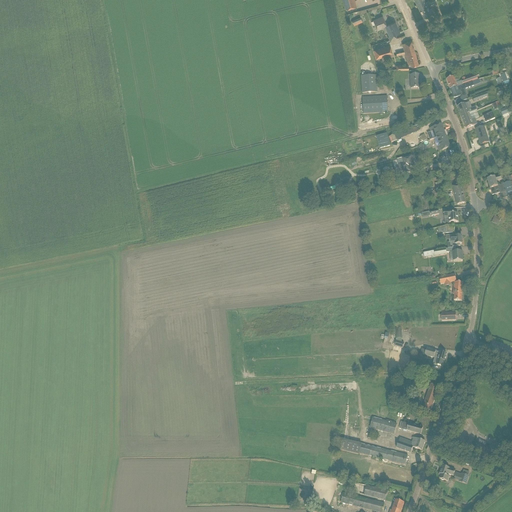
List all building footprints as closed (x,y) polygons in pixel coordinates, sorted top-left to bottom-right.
[(342,0),(345,9),(356,6),(354,0),(342,0)] [(426,3),(418,7),(423,18),(435,12),(433,8),(429,10),(426,3)] [(377,30),(385,26),(386,26),(382,16),(378,18),(373,20),(377,30)] [(352,20),(354,26),(362,22),(360,17),(352,20)] [(385,26),(389,36),(388,37),(389,41),(397,38),(395,34),(398,33),(396,27),(397,27),(395,22),(386,26),(385,26)] [(404,51),(396,53),(397,56),(405,54),(408,64),(410,64),(411,67),(414,66),(418,64),(413,47),(412,47),(411,44),(412,44),(411,41),(404,43),(402,44),(404,51)] [(374,50),(376,59),(386,56),(387,59),(390,59),(390,57),(393,56),(390,46),(374,50)] [(410,75),(411,89),(420,89),(420,82),(421,82),(420,75),(410,75)] [(361,77),(362,94),(377,93),(376,76),(361,77)] [(454,77),(446,80),(450,90),(457,87),(458,87),(473,82),(478,80),(476,76),(461,81),(462,81),(456,83),(454,77)] [(457,87),(450,90),(453,97),(455,97),(455,98),(460,96),(461,98),(466,96),(464,90),(474,86),(473,82),(458,87),(457,87)] [(362,99),(363,115),(388,113),(387,97),(362,99)] [(462,105),(457,107),(461,117),(469,114),(477,111),(476,107),(468,110),(465,104),(462,105)] [(501,111),(503,115),(511,112),(510,107),(501,111)] [(492,112),(483,116),(486,123),(495,119),(492,112)] [(469,114),(461,117),(462,118),(466,129),(470,127),(477,125),(475,119),(472,121),(469,114)] [(394,135),(395,136),(397,141),(420,131),(418,125),(394,135)] [(429,140),(433,138),(437,148),(437,147),(439,152),(442,151),(450,148),(442,125),(426,131),(429,140)] [(480,140),(479,140),(481,145),(489,142),(484,127),(477,130),(480,140)] [(387,137),(378,139),(380,149),(390,146),(387,137)] [(402,158),(398,159),(399,164),(398,164),(401,173),(411,171),(409,166),(414,165),(412,155),(402,158)] [(441,188),(442,191),(452,189),(449,176),(444,177),(447,187),(441,188)] [(493,195),(492,195),(492,196),(506,192),(507,197),(511,195),(511,187),(509,177),(504,179),(505,184),(498,186),(496,181),(502,180),(500,176),(495,178),(495,177),(487,179),(490,189),(491,189),(493,195)] [(452,186),(457,205),(460,204),(465,203),(461,184),(452,186)] [(448,211),(444,211),(444,219),(449,219),(449,223),(458,222),(458,214),(455,214),(455,213),(453,213),(453,210),(448,210),(448,211)] [(451,239),(449,240),(449,243),(452,243),(452,247),(460,246),(460,244),(462,244),(462,236),(459,236),(459,235),(451,236),(451,239)] [(434,251),(423,254),(424,258),(435,256),(447,254),(446,249),(434,251)] [(463,261),(462,252),(453,252),(450,253),(450,256),(451,256),(451,258),(453,258),(453,262),(463,261)] [(455,275),(439,278),(440,285),(450,283),(449,282),(456,281),(455,275)] [(454,295),(454,301),(461,302),(463,283),(454,283),(453,291),(453,295),(454,295)] [(456,313),(441,313),(442,321),(456,321),(456,313)] [(445,362),(447,354),(440,353),(436,352),(436,351),(426,349),(425,356),(434,358),(434,359),(436,359),(435,362),(437,363),(436,365),(442,367),(444,362),(445,362)] [(408,383),(418,387),(420,380),(410,376),(408,383)] [(423,409),(426,410),(430,412),(439,387),(431,384),(423,409)] [(370,428),(394,435),(397,424),(373,418),(370,428)] [(399,429),(407,431),(416,434),(421,435),(423,428),(405,423),(401,422),(399,429)] [(412,439),(413,439),(412,442),(410,442),(400,438),(396,449),(411,454),(413,448),(422,451),(425,442),(413,438),(412,439)] [(340,450),(359,455),(359,454),(406,465),(408,456),(343,440),(340,450)] [(475,449),(492,458),(496,449),(490,446),(479,440),(478,443),(475,449)] [(453,476),(455,471),(449,469),(442,467),(441,470),(440,470),(438,475),(441,476),(440,479),(448,482),(449,477),(448,477),(449,475),(453,476)] [(454,479),(466,483),(468,477),(456,473),(454,479)] [(366,486),(364,495),(380,499),(385,500),(387,491),(382,490),(366,486)] [(341,503),(377,511),(382,511),(384,504),(343,493),(341,503)] [(389,511),(401,511),(404,503),(396,500),(392,511),(390,510),(389,511)]
